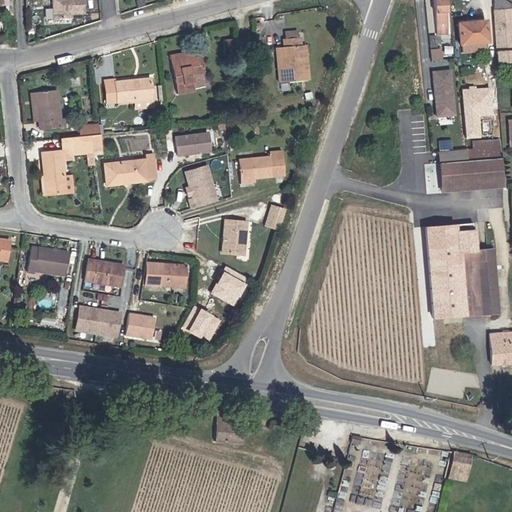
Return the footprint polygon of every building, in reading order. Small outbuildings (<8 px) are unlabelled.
[(86,15),(85,0),(51,0),(51,19),(74,19),(74,15),(86,15)] [(439,0),(430,0),(434,33),(443,32),(439,0)] [(507,10),(507,2),(505,1),(502,0),(490,0),(491,10),(507,10)] [(511,48),(509,36),(507,10),(491,10),(494,50),(511,48)] [(478,23),(454,24),(456,51),(458,51),(458,60),(479,59),(478,51),(480,51),(478,23)] [(238,38),(226,39),(229,56),(240,54),(238,38)] [(275,65),(277,82),(278,82),(286,81),(295,80),(295,73),(293,62),(293,59),(296,58),(297,58),(296,49),(296,48),(296,47),(296,46),(292,46),(292,45),(291,43),(291,38),(288,38),(276,39),(274,40),(273,40),(273,43),(274,47),(267,49),(268,62),(271,61),(275,61),(275,65)] [(434,50),(423,51),(424,61),(435,60),(434,50)] [(177,95),(176,92),(173,79),(185,77),(186,77),(183,63),(161,67),(159,59),(152,61),(159,99),(177,95)] [(271,61),(268,62),(271,84),(277,82),(275,65),(275,61),(271,61)] [(456,115),(453,69),(432,70),(436,117),(456,115)] [(89,106),(135,101),(135,96),(133,82),(99,86),(87,87),(89,106)] [(59,89),(34,92),(39,119),(43,119),(44,128),(60,126),(58,117),(63,116),(59,89)] [(39,119),(34,92),(28,93),(32,120),(39,119)] [(76,137),(92,136),(96,135),(95,125),(75,127),(76,137)] [(209,134),(179,137),(180,152),(211,149),(209,134)] [(96,135),(92,136),(93,144),(93,146),(102,146),(101,135),(96,135)] [(93,144),(92,136),(76,137),(73,137),(74,150),(74,152),(94,151),(94,149),(93,146),(93,144)] [(74,150),(73,137),(59,139),(61,151),(71,150),(74,150)] [(241,158),(244,178),(266,175),(289,172),(286,149),(273,150),(273,154),(241,158)] [(72,158),(71,150),(61,151),(42,152),(45,178),(47,195),(73,191),(72,176),(64,176),(62,160),(72,158)] [(443,151),(441,151),(442,163),(460,161),(460,160),(459,150),(443,151)] [(442,163),(441,151),(433,152),(434,163),(442,163)] [(151,180),(157,180),(155,153),(145,154),(146,160),(107,164),(109,184),(151,180)] [(444,187),(462,184),(461,165),(460,161),(442,163),(444,187)] [(444,187),(442,163),(434,163),(433,163),(435,187),(444,187)] [(461,165),(462,184),(498,181),(497,163),(461,165)] [(216,200),(207,165),(186,170),(193,197),(189,198),(191,207),(216,200)] [(267,181),(266,175),(244,178),(244,184),(267,181)] [(462,184),(463,190),(499,188),(498,181),(462,184)] [(267,225),(275,228),(280,230),(287,208),(273,205),(267,225)] [(237,253),(238,253),(243,254),(245,235),(246,222),(235,221),(225,221),(225,241),(224,253),(237,253)] [(10,240),(0,238),(0,256),(8,258),(10,240)] [(36,270),(44,271),(66,275),(69,252),(51,249),(50,254),(39,252),(39,247),(31,246),(28,272),(35,274),(36,270)] [(486,251),(468,252),(468,253),(474,316),(491,316),(486,251)] [(456,317),(474,316),(468,253),(468,252),(450,254),(456,317)] [(125,265),(90,259),(86,280),(122,286),(125,265)] [(189,267),(151,264),(149,286),(188,289),(189,267)] [(122,312),(79,305),(75,331),(118,338),(122,312)] [(155,317),(129,312),(125,336),(151,341),(155,317)] [(508,364),(506,333),(482,333),(484,365),(508,364)] [(232,449),(234,432),(219,431),(219,422),(206,421),(205,449),(232,449)] [(234,423),(219,422),(219,431),(234,432),(234,426),(234,423)] [(358,437),(349,436),(345,447),(355,448),(358,437)] [(465,455),(447,451),(446,455),(445,458),(442,470),(460,474),(465,455)]
